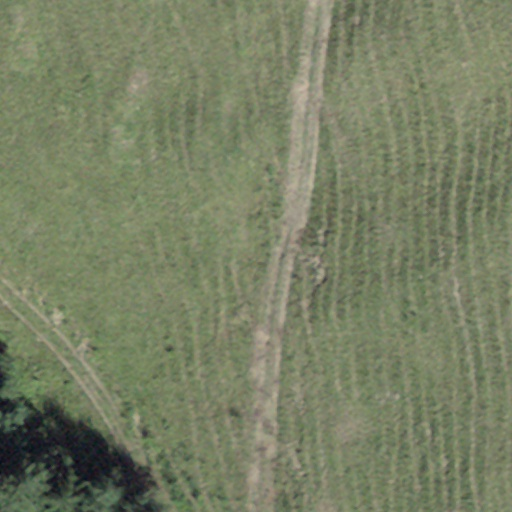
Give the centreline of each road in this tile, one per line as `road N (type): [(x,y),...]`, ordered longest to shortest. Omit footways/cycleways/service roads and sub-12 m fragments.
road 1 (track): [(260,511),(261,351),(315,107),(327,0)]
road 2 (track): [(0,283),(47,320),(166,511)]
